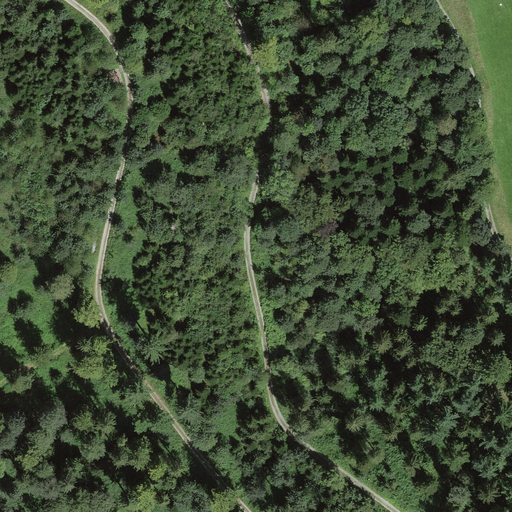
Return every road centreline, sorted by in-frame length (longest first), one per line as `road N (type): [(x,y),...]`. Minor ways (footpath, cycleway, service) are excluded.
road 1 (track): [(69,0),(118,50),(131,104),(100,250),(105,333),(249,511)]
road 2 (track): [(226,0),(269,98),(246,244),(275,412),(284,428),(396,511)]
road 3 (track): [(437,0),(468,58),(490,218),(511,264)]
